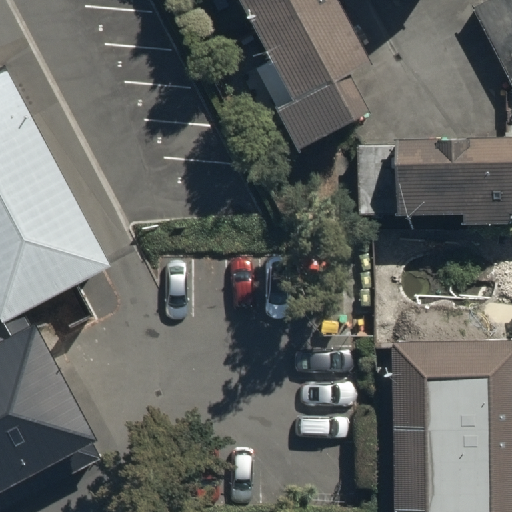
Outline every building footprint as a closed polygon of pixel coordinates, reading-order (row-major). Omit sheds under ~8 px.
[(235,0),(251,29),(237,36),(267,94),(251,102),(286,170),(387,116),(365,74),(382,65),(347,0),(235,0)] [(0,333),(28,320),(113,277),(0,67),(0,333)] [(401,143),(361,142),(362,211),(464,211),(465,222),(511,222),(511,208),(511,132),(401,134),(401,143)] [(0,481),(92,436),(28,320),(0,335),(0,481)] [(511,511),(511,337),(396,338),(396,511),(511,511)]
